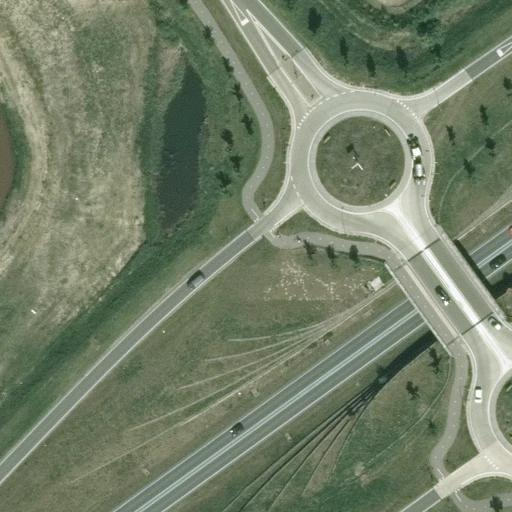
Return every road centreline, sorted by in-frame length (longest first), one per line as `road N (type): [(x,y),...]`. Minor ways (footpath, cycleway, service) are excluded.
road 1 (trunk): [(137,511),(511,242)]
road 2 (trunk): [(305,190),(178,294),(0,473)]
road 3 (secondary): [(395,212),(503,362)]
road 4 (tertiary): [(236,0),(309,125)]
road 5 (tertiary): [(341,102),(240,0)]
road 6 (trunk): [(511,44),(405,118)]
